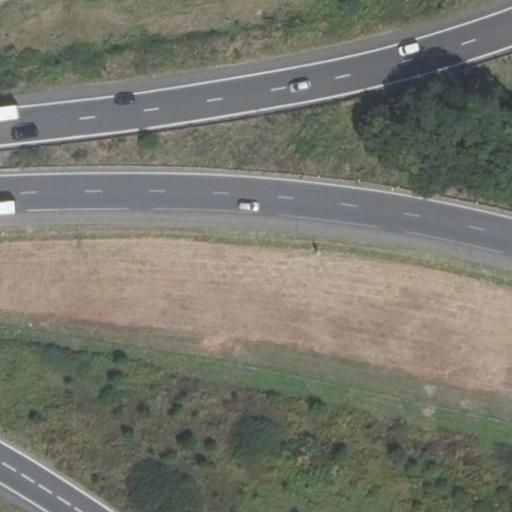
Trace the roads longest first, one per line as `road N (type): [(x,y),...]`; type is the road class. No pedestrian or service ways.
road 1 (trunk): [(511,30),(234,103),(0,129)]
road 2 (motorway): [(0,197),(219,196),(448,225),(511,244)]
